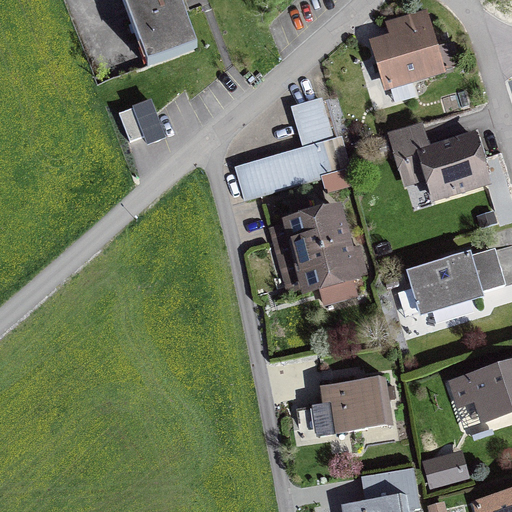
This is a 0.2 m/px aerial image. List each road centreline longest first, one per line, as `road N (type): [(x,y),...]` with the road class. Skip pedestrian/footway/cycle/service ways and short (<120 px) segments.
road 1 (residential): [(209,144),(288,511)]
road 2 (residential): [(209,144),(0,324)]
road 3 (residential): [(374,0),(209,144)]
road 4 (residential): [(511,147),(475,26),(451,0)]
